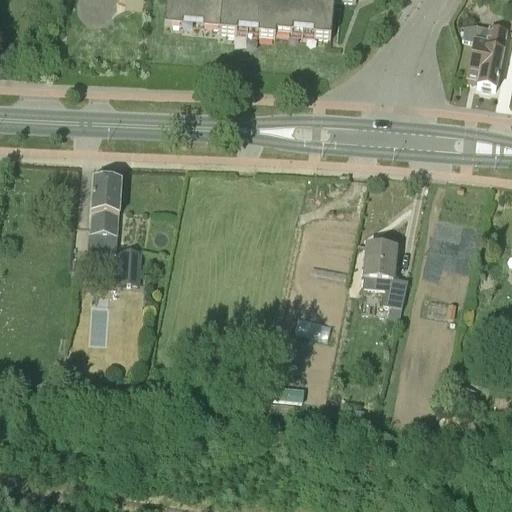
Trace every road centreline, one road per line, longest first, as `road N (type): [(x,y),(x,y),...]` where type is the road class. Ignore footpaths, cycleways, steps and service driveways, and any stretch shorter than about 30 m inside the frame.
road 1 (secondary): [(392,141),(0,120)]
road 2 (residential): [(433,0),(398,75),(392,141)]
road 3 (secondary): [(511,154),(392,141)]
